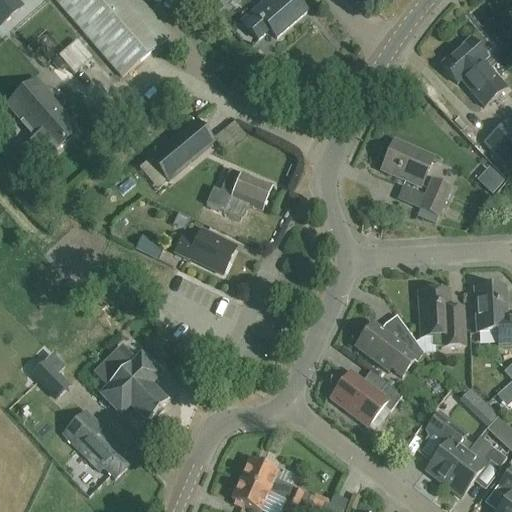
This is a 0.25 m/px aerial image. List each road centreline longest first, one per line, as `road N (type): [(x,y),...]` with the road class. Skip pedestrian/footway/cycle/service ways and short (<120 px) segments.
road 1 (tertiary): [(344,258),(325,177),(390,52),(428,0)]
road 2 (unclassified): [(227,422),(217,388),(276,258)]
road 3 (unclassified): [(427,511),(286,403)]
road 4 (residential): [(511,250),(344,258)]
road 5 (tertiary): [(286,403),(342,280),(344,258)]
